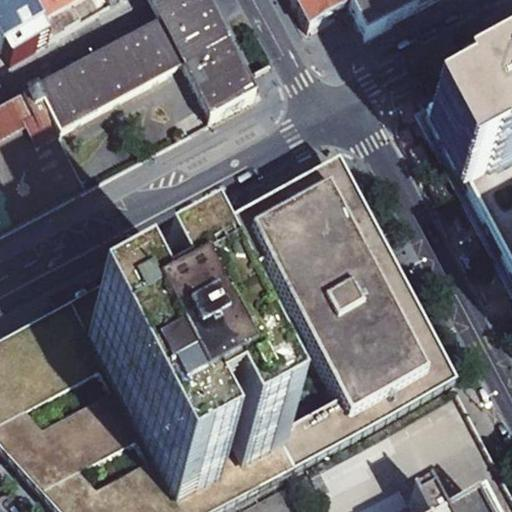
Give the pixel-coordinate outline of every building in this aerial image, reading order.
[(20,0),(0,0),(0,53),(0,54),(8,68),(47,47),(20,0)] [(109,14),(101,0),(20,0),(47,47),(48,49),(109,14)] [(142,0),(148,12),(160,34),(202,12),(203,11),(197,0),(142,0)] [(286,0),(306,36),(327,25),(347,15),(374,0),(286,0)] [(374,0),(347,15),(352,22),(356,30),(363,44),(444,0),(374,0)] [(236,75),(202,12),(160,34),(36,101),(56,140),(178,76),(207,130),(230,118),(252,106),(236,75)] [(430,139),(462,198),(485,185),(490,196),(511,184),(511,82),(475,102),(445,117),(451,126),(430,139)] [(0,240),(85,195),(56,140),(36,101),(34,98),(0,115),(0,240)] [(229,511),(305,472),(456,399),(435,360),(341,185),(336,175),(294,197),(111,294),(103,278),(48,308),(56,323),(0,352),(0,462),(44,511),(229,511)] [(485,185),(462,198),(511,291),(511,184),(490,196),(485,185)] [(192,205),(201,225),(230,211),(220,191),(192,205)] [(430,318),(441,339),(444,338),(447,336),(436,315),(430,318)] [(471,427),(456,399),(305,472),(326,511),(511,511),(511,503),(499,479),(482,448),(471,427)]
